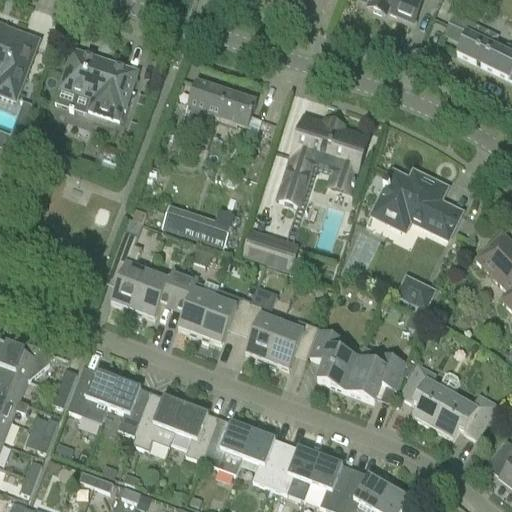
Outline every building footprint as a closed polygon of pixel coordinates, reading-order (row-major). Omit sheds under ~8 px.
[(364,0),(361,6),(366,8),(366,9),(369,10),(368,14),(384,22),(386,17),(413,29),(425,0),(437,0),(443,2),(443,0),(364,0)] [(452,23),(447,31),(464,39),(460,49),(455,59),(511,86),(511,59),(479,44),(484,34),(453,20),(452,23)] [(0,76),(5,78),(0,91),(0,99),(15,106),(28,70),(27,69),(35,49),(20,43),(21,40),(0,32),(0,76)] [(65,75),(59,94),(90,104),(86,116),(118,127),(122,115),(124,115),(135,83),(137,78),(101,65),(72,56),(65,75)] [(250,126),(256,107),(195,87),(186,114),(187,114),(181,133),(200,139),(206,121),(247,134),(250,126)] [(303,124),(290,163),(291,163),(278,206),(298,213),(312,170),(333,177),(328,195),(349,202),(364,157),(353,153),(357,141),(303,124)] [(128,134),(123,147),(131,149),(135,137),(128,134)] [(116,177),(120,162),(99,155),(94,170),(116,177)] [(385,195),(372,221),(403,236),(409,226),(447,244),(450,237),(459,219),(438,208),(445,194),(443,193),(442,191),(434,187),(411,175),(407,184),(406,183),(398,179),(396,180),(393,178),(387,191),(384,189),(382,194),(385,195)] [(194,245),(202,224),(168,212),(161,233),(194,245)] [(142,230),(146,220),(135,216),(131,226),(142,230)] [(123,237),(106,283),(118,287),(110,309),(122,314),(121,316),(128,318),(129,316),(132,317),(147,278),(134,273),(141,254),(133,252),(137,243),(142,230),(131,226),(127,224),(123,237)] [(511,317),(511,249),(501,239),(474,265),(507,298),(499,305),(511,317)] [(250,240),(243,262),(288,277),(295,255),(284,251),(285,251),(250,240)] [(196,256),(192,267),(206,272),(210,261),(196,256)] [(147,278),(132,317),(134,318),(134,321),(140,323),(141,321),(154,326),(159,311),(166,313),(168,306),(173,308),(185,279),(172,274),(170,278),(168,286),(147,278)] [(185,279),(173,308),(185,312),(177,334),(189,339),(188,341),(195,344),(196,342),(199,343),(214,303),(200,298),(203,291),(196,288),(197,283),(185,279)] [(424,314),(431,298),(406,286),(398,302),(424,314)] [(263,367),(266,368),(281,329),(267,324),(276,301),(256,293),(250,309),(241,334),(252,338),(244,360),(256,365),(256,367),(262,370),(263,367)] [(214,303),(199,343),(202,344),(201,346),(207,349),(208,346),(221,351),(229,329),(241,334),(250,309),(238,304),(217,296),(214,303)] [(317,334),(297,327),(294,334),(281,329),(266,368),(269,369),(268,372),(275,374),(275,372),(288,377),(296,355),(308,359),(317,334)] [(345,398),(357,365),(340,358),(344,347),(319,337),(309,363),(323,369),(316,387),(345,398)] [(51,359),(15,346),(11,355),(0,350),(0,375),(26,386),(28,386),(47,370),(51,359)] [(357,365),(345,398),(373,409),(380,390),(394,396),(401,377),(404,370),(379,360),(361,354),(357,365)] [(409,386),(399,403),(417,413),(412,423),(432,434),(451,401),(458,389),(457,384),(449,380),(444,381),(438,393),(431,389),(435,382),(417,371),(409,386)] [(95,378),(83,373),(76,392),(66,417),(101,430),(107,413),(118,381),(102,375),(100,379),(95,377),(95,378)] [(0,400),(18,407),(26,386),(0,375),(0,400)] [(67,401),(76,379),(65,375),(56,397),(67,401)] [(134,443),(151,399),(140,395),(140,394),(135,392),(136,388),(118,381),(107,413),(123,420),(117,436),(134,443)] [(62,414),(67,401),(56,397),(51,410),(62,414)] [(162,403),(151,399),(134,443),(131,451),(148,458),(152,448),(169,454),(174,439),(186,406),(182,404),(182,405),(169,400),(167,405),(162,403)] [(0,424),(10,428),(15,416),(24,420),(27,411),(18,407),(0,400),(0,424)] [(472,413),(451,401),(432,434),(453,446),(458,437),(476,447),(486,429),(489,424),(493,426),(500,414),(478,401),(472,413)] [(174,439),(170,451),(186,458),(184,462),(201,469),(218,425),(207,421),(207,420),(202,418),(204,414),(191,409),(191,408),(186,406),(174,439)] [(0,448),(2,450),(10,428),(0,424),(0,448)] [(51,444),(57,428),(48,425),(42,440),(51,444)] [(229,429),(218,425),(201,469),(235,481),(241,465),(253,432),(249,430),(249,431),(236,426),(235,430),(230,428),(229,429)] [(269,494),(286,450),(274,446),(275,445),(270,443),(271,439),(258,434),(259,434),(253,432),(241,465),(258,471),(251,488),(269,494)] [(45,459),(51,444),(42,440),(36,456),(45,459)] [(511,452),(506,448),(486,473),(499,483),(511,493),(511,452)] [(57,449),(54,459),(69,465),(72,455),(57,449)] [(286,450),(269,494),(286,501),(303,507),(309,490),(321,457),(316,456),(303,452),(302,456),(297,454),(297,455),(286,450)] [(338,511),(353,476),(341,472),(342,471),(337,469),(338,465),(326,460),(326,459),(321,457),(309,490),(303,507),(316,511),(338,511)] [(35,487),(41,471),(31,467),(26,483),(35,487)] [(57,480),(60,472),(48,467),(45,476),(57,480)] [(114,484),(117,477),(103,471),(100,479),(114,484)] [(367,481),(353,476),(338,511),(376,511),(390,488),(386,485),(386,486),(374,479),(372,483),(367,480),(367,481)] [(81,478),(78,487),(93,493),(97,484),(81,478)] [(136,493),(139,485),(125,480),(122,488),(136,493)] [(29,502),(35,487),(26,483),(20,498),(29,502)] [(97,484),(93,493),(109,499),(112,489),(97,484)] [(419,511),(408,505),(409,505),(404,502),(406,498),(394,491),(395,490),(390,488),(376,511),(419,511)] [(124,494),(121,503),(136,509),(140,500),(124,494)] [(181,509),(184,501),(172,496),(169,504),(181,509)] [(140,500),(136,511),(147,511),(150,504),(144,502),(143,501),(140,500)] [(192,511),(198,511),(201,507),(191,503),(188,510),(192,511)]
